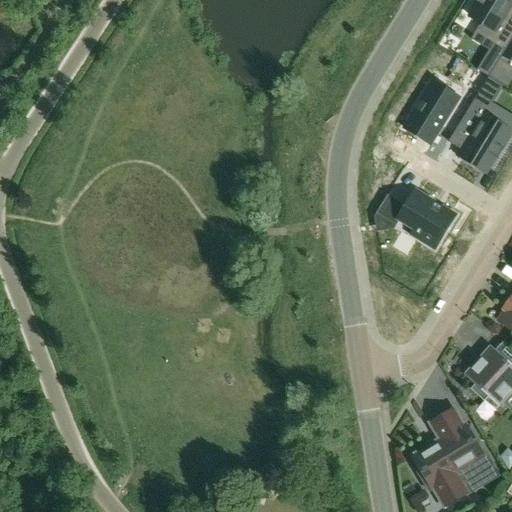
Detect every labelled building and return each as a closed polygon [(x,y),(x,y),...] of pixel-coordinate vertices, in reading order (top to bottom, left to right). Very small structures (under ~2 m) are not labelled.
[(477,4),(469,17),(482,24),(478,30),(499,44),(497,48),(504,52),(511,38),(511,24),(505,20),(511,7),(511,0),(474,0),(474,2),(477,4)] [(511,38),(499,61),(511,68),(511,38)] [(488,78),(457,129),(470,137),(458,158),(485,174),(495,157),(498,159),(503,150),(501,149),(511,132),(485,116),(503,87),(488,78)] [(429,89),(404,129),(430,145),(455,104),(429,89)] [(444,234),(454,217),(415,192),(406,207),(387,196),(376,214),(396,226),(399,221),(415,230),(412,235),(430,246),(439,231),(444,234)] [(503,310),(505,312),(498,322),(511,331),(511,334),(511,336),(511,298),(503,310)] [(490,346),(463,375),(474,385),(470,390),(484,402),(488,398),(499,408),(503,404),(511,412),(511,362),(508,368),(502,363),(505,360),(490,346)] [(467,434),(454,412),(432,426),(441,440),(414,456),(424,472),(420,474),(430,489),(433,487),(444,505),(466,492),(461,483),(491,465),(471,432),(467,434)]
